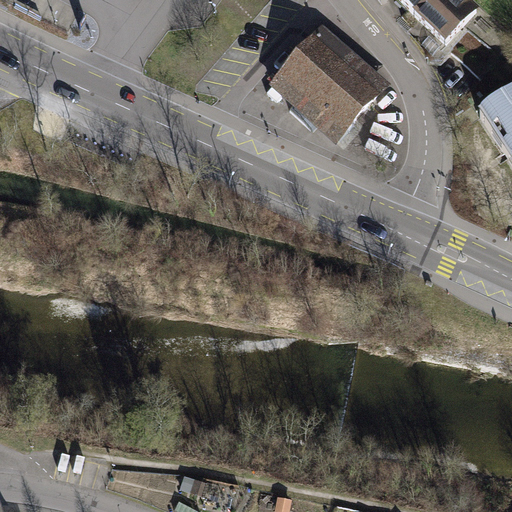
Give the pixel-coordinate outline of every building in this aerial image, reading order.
[(397,0),(415,18),(431,0),(397,0)] [(431,0),(415,18),(448,47),(478,13),(467,3),(462,8),(453,0),(431,0)] [(274,85),(338,143),(385,89),(320,32),(274,85)] [(511,96),(481,118),(511,164),(511,96)] [(265,511),(232,497),(224,511),(265,511)]
